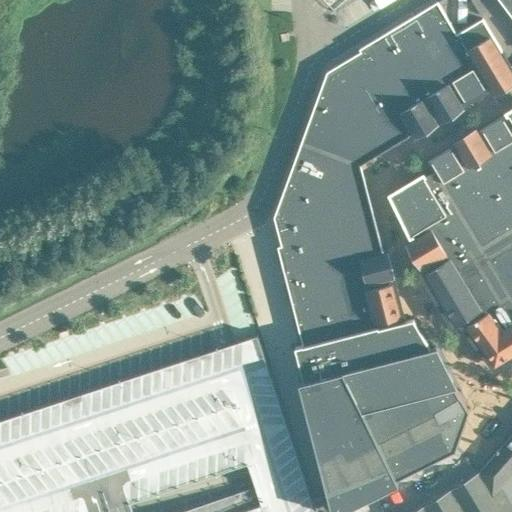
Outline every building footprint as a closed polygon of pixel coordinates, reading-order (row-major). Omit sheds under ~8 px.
[(318,0),(313,5),(326,20),(348,0),(318,0)] [(511,0),(499,0),(511,17),(511,0)] [(410,134),(461,104),(419,37),(448,19),(437,2),(359,49),(361,51),(404,124),(410,134)] [(511,66),(482,18),(457,34),(488,88),(491,85),(494,89),(511,78),(511,66)] [(488,88),(457,34),(448,19),(419,37),(461,104),(488,88)] [(361,51),(335,67),(378,139),(385,150),(410,134),(404,124),(361,51)] [(335,67),(327,72),(302,141),(346,159),(358,163),(361,165),(372,158),(374,157),(385,150),(378,139),(335,67)] [(511,112),(503,118),(511,132),(511,112)] [(511,132),(503,118),(477,133),(511,189),(511,132)] [(511,189),(477,133),(452,149),(480,198),(507,243),(511,239),(511,189)] [(367,192),(364,179),(364,177),(361,165),(358,163),(346,159),(302,141),(274,216),(356,197),(366,194),(368,194),(367,192)] [(423,176),(420,178),(444,218),(461,247),(469,260),(473,257),(476,262),(507,243),(480,198),(452,149),(428,163),(433,171),(423,177),(423,176)] [(444,218),(420,178),(392,195),(411,234),(412,234),(414,237),(444,218)] [(379,235),(376,223),(375,222),(375,221),(372,208),(371,207),(371,206),(368,194),(366,194),(356,197),(274,216),(274,217),(281,245),(278,246),(285,274),(370,253),(382,250),(383,250),(379,237),(379,235)] [(428,271),(461,247),(444,218),(414,237),(415,240),(411,243),(428,271)] [(511,251),(507,243),(476,262),(482,274),(501,305),(505,303),(511,315),(511,251)] [(428,271),(425,273),(441,299),(443,301),(482,274),(476,262),(473,257),(469,260),(461,247),(428,271)] [(370,253),(285,274),(294,308),(391,284),(382,250),(370,253)] [(482,274),(443,301),(457,321),(459,323),(462,321),(463,320),(463,321),(468,327),(477,321),(501,305),(482,274)] [(401,321),(391,284),(294,308),(297,321),(303,345),(401,322),(401,321)] [(495,365),(511,354),(511,315),(505,303),(501,305),(477,321),(468,327),(495,365)] [(429,345),(415,321),(413,319),(404,321),(401,322),(303,345),(295,347),(304,383),(429,345)] [(429,345),(304,383),(325,465),(342,457),(346,465),(356,461),(379,449),(403,438),(426,426),(439,419),(435,411),(460,396),(454,386),(455,386),(456,386),(435,346),(430,347),(429,345)] [(426,426),(403,438),(404,440),(418,468),(442,456),(456,449),(469,410),(455,386),(454,386),(460,396),(435,411),(439,419),(426,426)] [(511,433),(498,450),(511,472),(511,433)] [(403,438),(379,449),(395,479),(418,468),(403,438)] [(379,449),(356,461),(371,491),(395,479),(379,449)] [(511,511),(511,472),(498,450),(478,472),(503,511),(511,511)] [(342,457),(325,465),(337,508),(371,491),(356,461),(346,465),(342,457)] [(478,472),(451,489),(465,511),(503,511),(478,472)] [(451,489),(424,505),(428,511),(465,511),(454,492),(451,489)]
